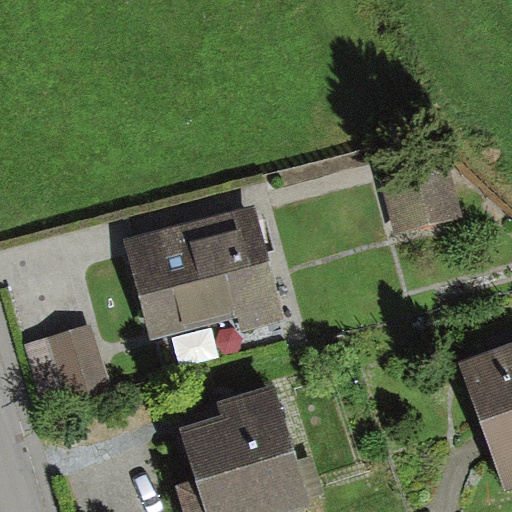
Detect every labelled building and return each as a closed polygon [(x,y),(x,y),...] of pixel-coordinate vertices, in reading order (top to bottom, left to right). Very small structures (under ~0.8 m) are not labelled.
[(380,183),(396,240),(463,221),(447,164),(380,183)] [(124,249),(151,347),(237,324),(241,339),(286,327),(255,213),(124,249)] [(93,328),(50,340),(70,406),(113,393),(93,328)] [(70,406),(50,340),(25,348),(44,413),(70,406)] [(511,351),(459,372),(507,499),(511,496),(511,351)] [(312,511),(276,396),(219,414),(223,428),(181,441),(197,493),(178,499),(181,511),(312,511)]
